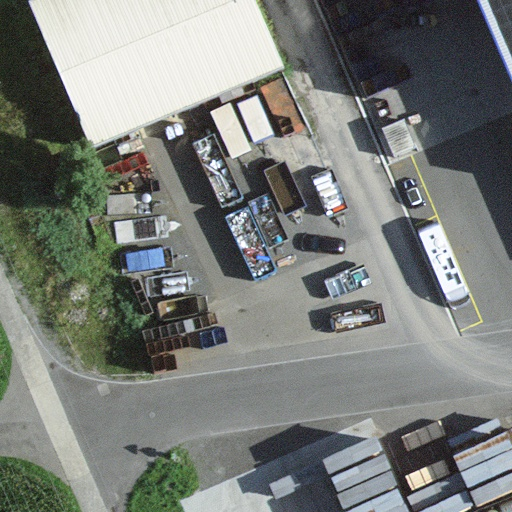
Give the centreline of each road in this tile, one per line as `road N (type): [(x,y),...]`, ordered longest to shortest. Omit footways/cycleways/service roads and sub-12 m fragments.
road 1 (residential): [(511,363),(59,430)]
road 2 (unknown): [(511,301),(380,0)]
road 3 (residential): [(0,291),(59,430)]
